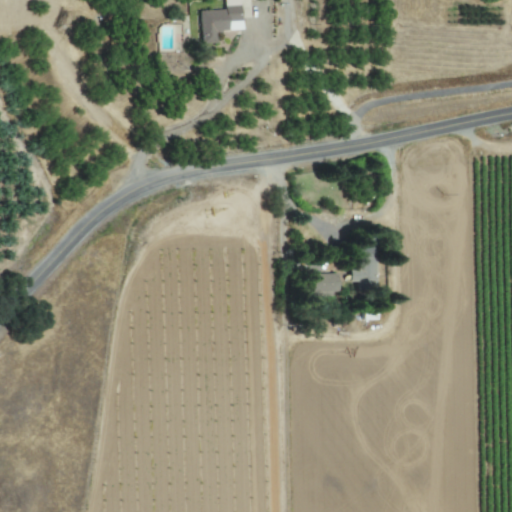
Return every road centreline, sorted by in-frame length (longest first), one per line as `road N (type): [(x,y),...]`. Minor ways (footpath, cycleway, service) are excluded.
road 1 (secondary): [(0,320),(79,237),(155,180),(364,152),(511,118)]
road 2 (track): [(124,198),(123,166),(158,136),(220,105),(265,59),(280,19),(276,0)]
road 3 (track): [(364,152),(350,122),(361,104),(511,78)]
road 4 (track): [(350,122),(277,25)]
